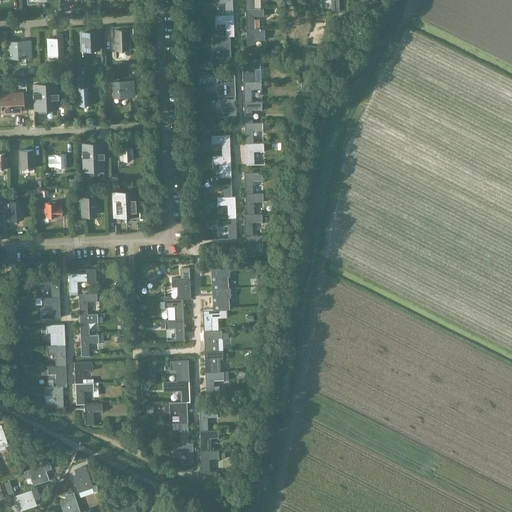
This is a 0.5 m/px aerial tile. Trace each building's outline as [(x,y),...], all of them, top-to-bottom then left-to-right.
[(214,16),(225,15),(225,16),(233,15),(232,0),(213,0),(214,3),(224,3),(225,12),(214,12),(214,16)] [(244,0),(245,9),(253,9),(253,8),(252,0),(244,0)] [(330,0),(331,13),(339,12),(338,0),(330,0)] [(253,9),(245,9),(246,29),(254,29),(253,16),(264,16),(263,7),(253,8),(253,9)] [(225,23),(226,36),(230,36),(234,36),(233,15),(225,16),(225,15),(214,16),(215,24),(225,23)] [(264,28),(254,29),(246,29),(247,50),(255,50),(254,40),(265,40),(264,28)] [(114,50),(127,50),(126,30),(124,30),(124,29),(116,29),(116,30),(114,30),(114,50)] [(97,32),(80,33),(81,55),(82,55),(82,48),(98,47),(101,47),(101,55),(104,54),(104,47),(103,41),(97,42),(97,39),(97,32)] [(46,39),(47,57),(62,56),(61,34),(55,35),(56,39),(46,39)] [(223,57),(231,57),(230,36),(226,36),(211,36),(212,44),(222,44),(223,57)] [(30,42),(8,43),(9,59),(31,58),(30,49),(30,42)] [(260,60),(242,61),(243,82),(251,82),(251,81),(251,69),(261,68),(260,60)] [(222,75),(216,76),(217,83),(227,83),(227,95),(227,96),(235,95),(234,75),(234,71),(221,72),(222,75)] [(81,87),(76,87),(77,106),(90,106),(89,87),(87,87),(88,85),(88,81),(80,81),(81,87)] [(133,81),(112,82),(113,98),(128,97),(128,86),(133,86),(133,81)] [(243,82),(244,103),(252,102),(251,90),(262,89),(261,81),(251,81),(251,82),(243,82)] [(44,86),(45,86),(44,84),(32,85),(32,92),(32,98),(33,98),(33,107),(45,107),(44,86)] [(45,107),(45,109),(57,108),(57,99),(57,93),(56,93),(56,85),(45,86),(44,86),(45,107)] [(14,97),(1,97),(2,111),(16,111),(15,108),(21,108),(21,94),(14,95),(14,97)] [(236,116),(235,95),(227,96),(227,95),(217,96),(217,104),(228,103),(228,117),(236,116)] [(244,103),(245,124),(253,123),(252,110),(262,110),(262,102),(252,102),(244,103)] [(253,123),(245,124),(246,144),(254,144),(254,143),(253,131),(263,130),(263,129),(269,129),(268,123),(263,123),(253,123)] [(211,144),(222,143),(222,156),(230,156),(230,135),(211,136),(211,144)] [(92,145),(92,143),(81,144),(81,151),(80,151),(81,157),(82,171),(82,169),(92,168),(93,168),(92,145)] [(102,143),(101,143),(101,145),(92,145),(93,168),(92,168),(92,170),(103,170),(102,158),(103,158),(103,152),(102,152),(102,143)] [(264,143),(254,143),(254,144),(246,144),(246,165),(255,165),(254,151),(264,151),(264,143)] [(131,148),(119,149),(119,161),(132,160),(131,148)] [(32,150),(19,150),(19,168),(25,168),(25,169),(27,168),(33,168),(32,150)] [(66,167),(65,155),(47,156),(47,168),(66,167)] [(222,156),(212,156),(212,164),(218,164),(219,176),(223,176),(223,177),(231,176),(230,156),(222,156)] [(244,173),(245,195),(253,194),(252,181),(263,180),(263,172),(244,173)] [(232,197),(231,176),(223,177),(223,176),(219,176),(213,177),(213,185),(223,184),(224,197),(232,197)] [(136,214),(135,192),(124,193),(125,215),(136,214)] [(113,193),(114,215),(125,215),(124,193),(113,193)] [(245,195),(245,215),(253,215),(253,214),(253,206),(253,201),(264,201),(263,193),(253,194),(245,195)] [(80,216),(82,216),(94,215),(93,196),(76,196),(77,209),(80,209),(80,216)] [(235,197),(232,197),(224,197),(217,197),(217,206),(228,205),(228,218),(236,218),(235,197)] [(3,200),(4,212),(6,211),(6,219),(23,219),(22,199),(3,200)] [(56,202),(43,203),(44,218),(61,217),(60,204),(56,204),(56,202)] [(244,215),(244,236),(253,235),(252,234),(252,222),(262,222),(262,214),(253,214),(253,215),(245,215),(244,215)] [(228,218),(218,218),(218,227),(229,227),(229,239),(237,239),(236,218),(228,218)] [(263,242),(263,234),(252,234),(253,235),(244,236),(245,257),(253,256),(253,243),(263,242)] [(181,278),(171,278),(172,286),(178,286),(178,299),(182,298),(182,299),(183,299),(190,298),(190,277),(189,267),(181,268),(181,278)] [(229,267),(211,268),(212,289),(219,289),(219,288),(227,288),(226,275),(229,275),(229,267)] [(86,280),(86,282),(95,282),(94,268),(78,269),(78,273),(68,273),(69,294),(76,294),(76,281),(86,280)] [(39,277),(32,277),(32,284),(40,283),(40,285),(50,284),(51,297),(58,297),(58,276),(39,277)] [(219,289),(212,289),(212,309),(212,310),(221,309),(227,309),(228,309),(228,296),(230,296),(230,297),(236,297),(236,290),(230,291),(230,288),(227,288),(219,288),(219,289)] [(78,293),(79,315),(86,314),(86,313),(86,301),(96,301),(96,293),(78,293)] [(40,298),(34,298),(34,304),(41,304),(41,305),(51,304),(51,318),(59,318),(58,297),(51,297),(40,298)] [(183,320),(182,299),(182,298),(165,299),(165,308),(175,307),(176,319),(176,320),(183,320)] [(212,309),(203,310),(203,330),(212,330),(211,318),(227,317),(227,309),(221,309),(212,310),(212,309)] [(86,314),(79,315),(80,335),(87,335),(87,334),(87,322),(97,321),(97,313),(86,313),(86,314)] [(184,340),(183,320),(176,320),(176,319),(165,320),(166,328),(176,328),(176,341),(184,340)] [(63,324),(45,325),(45,332),(55,332),(56,345),(64,344),(63,324)] [(212,330),(203,330),(204,351),(223,350),(222,339),(228,338),(228,332),(222,333),(222,330),(212,330)] [(87,335),(80,335),(80,356),(88,356),(88,342),(98,342),(102,342),(102,334),(98,334),(87,334),(87,335)] [(56,345),(46,345),(46,353),(54,353),(54,366),(57,366),(65,365),(64,344),(56,345)] [(204,351),(205,372),(213,372),(213,371),(213,359),(223,358),(223,350),(204,351)] [(188,360),(170,360),(170,368),(175,368),(176,381),(181,380),(181,381),(189,381),(188,360)] [(74,383),(83,383),(92,382),(92,378),(83,379),(82,370),(92,369),(92,362),(73,362),(74,383)] [(54,366),(47,366),(47,374),(55,373),(55,386),(58,386),(66,386),(65,365),(57,366),(54,366)] [(213,372),(205,372),(206,393),(214,393),(214,379),(223,379),(223,380),(228,380),(228,371),(224,371),(213,371),(213,372)] [(171,381),(165,381),(165,388),(171,387),(171,389),(182,388),(182,401),(187,401),(187,402),(190,402),(189,381),(181,381),(181,380),(176,381),(171,381)] [(75,404),(84,404),(83,391),(93,390),(92,382),(83,383),(74,383),(75,404)] [(55,386),(43,387),(44,395),(54,394),(55,407),(63,407),(62,391),(66,391),(66,386),(58,386),(55,386)] [(169,406),(164,406),(164,411),(169,411),(169,410),(179,409),(180,422),(188,422),(187,402),(187,401),(182,401),(169,402),(169,406)] [(102,403),(84,404),(85,425),(93,424),(93,411),(103,411),(102,403)] [(217,408),(199,409),(200,430),(208,429),(207,417),(218,416),(217,408)] [(180,422),(170,422),(170,430),(180,430),(181,442),(181,443),(189,442),(188,422),(180,422)] [(200,430),(201,450),(209,450),(208,438),(218,437),(218,429),(208,429),(200,430)] [(175,443),(168,443),(169,447),(175,447),(175,451),(181,450),(181,464),(186,464),(194,463),(193,442),(189,442),(189,443),(181,443),(181,442),(175,443)] [(209,450),(201,450),(201,472),(209,471),(209,458),(218,458),(218,459),(224,459),(224,452),(219,452),(219,450),(209,450)] [(23,472),(25,479),(31,477),(33,484),(47,479),(44,470),(50,468),(48,463),(23,472)] [(77,474),(72,476),(77,491),(91,487),(91,486),(91,484),(84,466),(75,469),(77,474)] [(34,504),(31,495),(37,493),(35,488),(16,495),(21,509),(34,504)] [(70,499),(61,502),(63,511),(78,511),(79,511),(73,492),(68,493),(70,499)]
